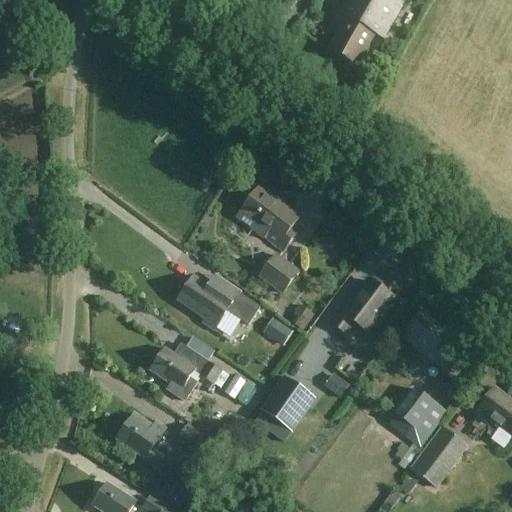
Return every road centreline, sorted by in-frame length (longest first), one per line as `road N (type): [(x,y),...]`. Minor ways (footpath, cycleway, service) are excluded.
road 1 (unclassified): [(24,511),(67,318),(67,107),(85,0)]
road 2 (tertiary): [(511,286),(131,0)]
